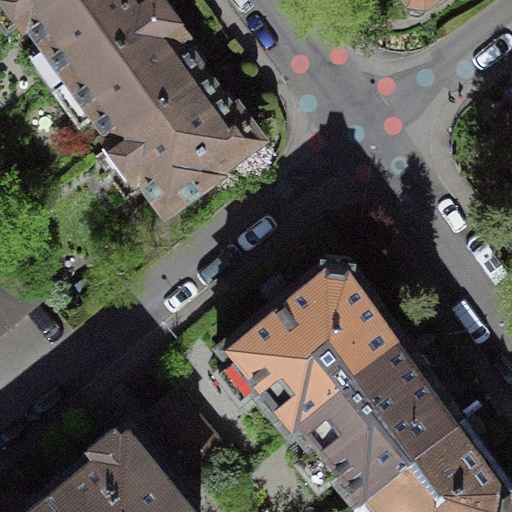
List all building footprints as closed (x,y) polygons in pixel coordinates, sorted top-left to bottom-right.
[(6,0),(24,24),(57,0),(6,0)] [(57,0),(24,24),(26,26),(29,24),(70,80),(163,12),(154,0),(57,0)] [(405,0),(416,14),(435,0),(405,0)] [(182,38),(163,12),(70,80),(110,136),(107,138),(109,141),(202,73),(191,57),(179,41),(182,38)] [(224,103),(202,73),(109,141),(111,144),(95,155),(117,185),(119,183),(129,197),(145,185),(166,212),(218,174),(216,172),(260,140),(237,109),(232,113),(224,103)] [(0,326),(41,292),(2,244),(0,245),(0,326)] [(289,429),(402,338),(393,325),(384,313),(382,314),(348,268),(326,265),(224,349),(289,429)] [(358,501),(460,419),(451,407),(442,394),(440,395),(401,341),(403,340),(402,338),(289,429),(291,431),(297,426),(358,501)] [(222,449),(174,391),(163,400),(151,409),(198,467),(222,449)] [(470,432),(460,419),(358,501),(345,511),(506,511),(510,491),(476,445),(478,443),(470,432)] [(46,494),(60,511),(197,511),(128,427),(61,482),(46,494)] [(24,511),(60,511),(46,494),(31,507),(24,511)]
